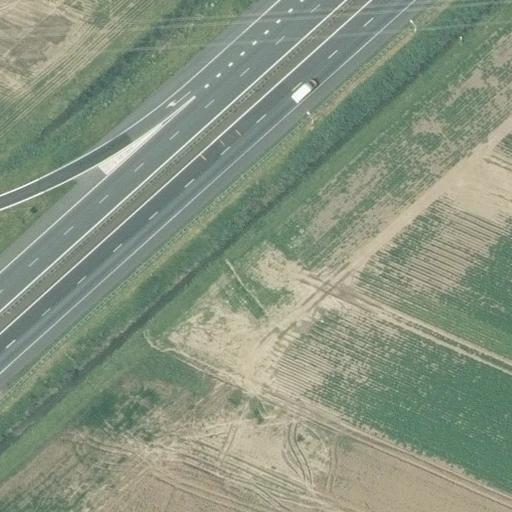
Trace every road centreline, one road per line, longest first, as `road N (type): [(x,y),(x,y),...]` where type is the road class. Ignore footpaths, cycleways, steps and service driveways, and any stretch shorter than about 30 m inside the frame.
road 1 (motorway): [(0,353),(393,0)]
road 2 (motorway): [(204,109),(0,292)]
road 3 (track): [(175,0),(0,155)]
road 4 (motorway): [(325,0),(204,109)]
road 5 (motorway): [(204,109),(82,166)]
